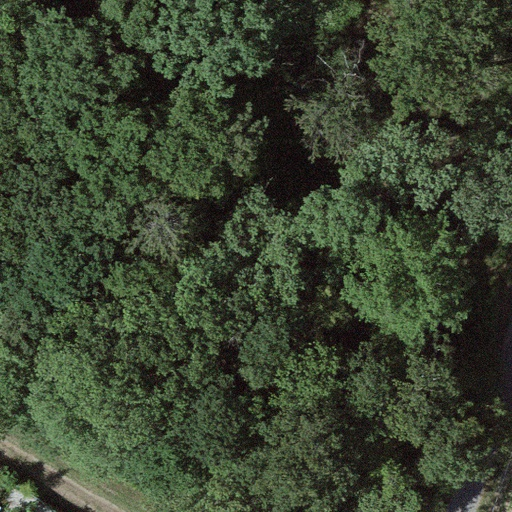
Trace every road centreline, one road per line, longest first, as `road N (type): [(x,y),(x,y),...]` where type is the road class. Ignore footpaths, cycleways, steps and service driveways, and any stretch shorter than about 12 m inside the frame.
road 1 (residential): [(511,364),(462,511)]
road 2 (track): [(0,443),(107,511)]
